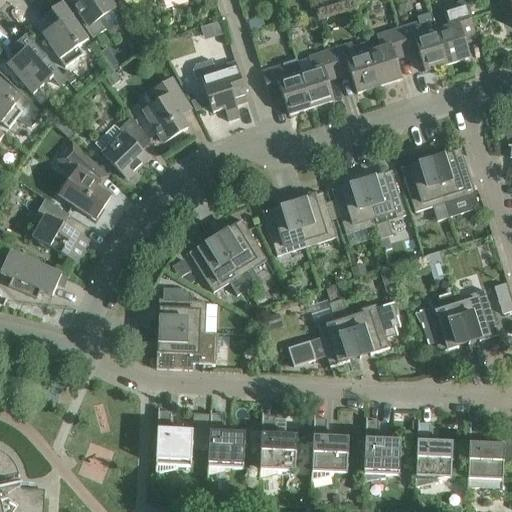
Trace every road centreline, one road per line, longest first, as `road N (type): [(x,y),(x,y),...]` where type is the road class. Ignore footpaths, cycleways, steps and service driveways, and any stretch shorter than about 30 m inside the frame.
road 1 (residential): [(79,352),(156,384),(511,396)]
road 2 (residential): [(277,148),(257,144),(211,161),(142,217),(116,258),(79,352)]
road 3 (residential): [(462,99),(293,151),(277,148)]
road 4 (residential): [(511,256),(462,99)]
road 5 (residential): [(228,0),(277,148)]
